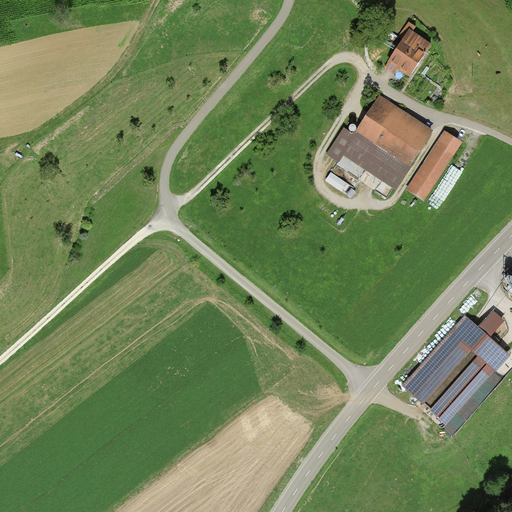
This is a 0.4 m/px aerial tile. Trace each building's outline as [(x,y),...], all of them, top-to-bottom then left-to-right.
[(394,75),(398,69),(410,77),(420,61),(432,43),(413,31),(417,26),(409,21),(398,37),(403,40),(384,68),(394,75)] [(353,134),(344,129),(327,154),(340,162),(344,155),(395,189),(434,130),(380,94),(353,134)] [(443,131),(407,188),(425,200),(461,142),(443,131)] [(327,181),(344,191),(349,183),(333,172),(327,181)] [(464,316),(403,387),(447,424),(443,428),(452,435),(511,365),(511,360),(506,355),(508,354),(489,338),(504,321),(494,312),(479,329),(464,316)]
